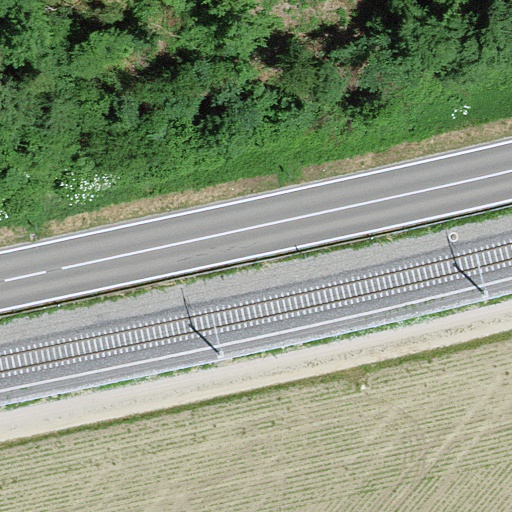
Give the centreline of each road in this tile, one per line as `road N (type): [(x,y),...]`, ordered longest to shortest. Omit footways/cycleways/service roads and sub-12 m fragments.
road 1 (track): [(0,430),(334,363),(511,312)]
road 2 (secondary): [(511,171),(0,279)]
